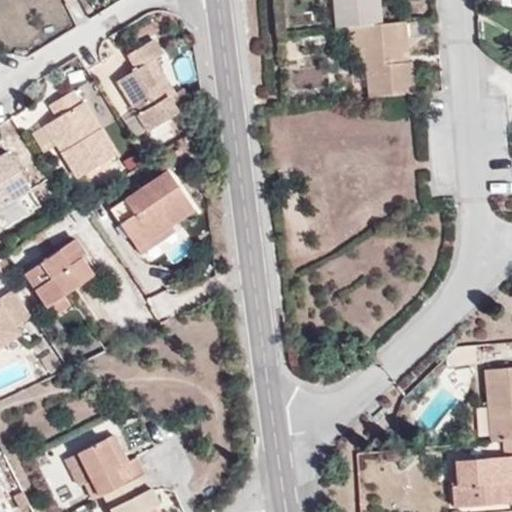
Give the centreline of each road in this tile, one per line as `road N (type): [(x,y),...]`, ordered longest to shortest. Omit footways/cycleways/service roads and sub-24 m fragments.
road 1 (tertiary): [(228,0),(285,463)]
road 2 (residential): [(285,463),(482,263)]
road 3 (residential): [(482,263),(453,0)]
road 4 (residential): [(0,81),(158,0)]
